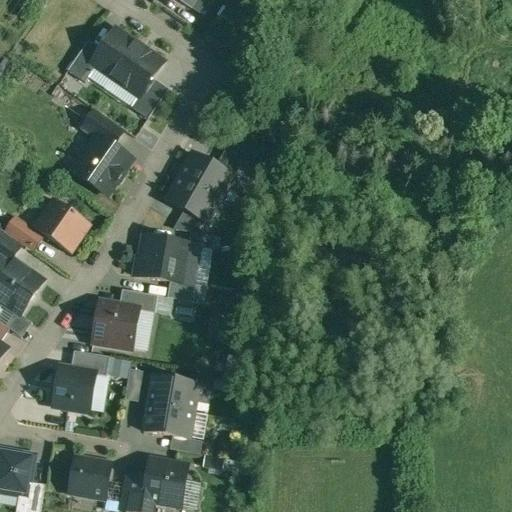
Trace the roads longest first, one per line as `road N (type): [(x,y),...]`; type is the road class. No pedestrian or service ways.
road 1 (residential): [(119,0),(212,68),(124,222),(0,399)]
road 2 (residential): [(127,448),(0,425)]
